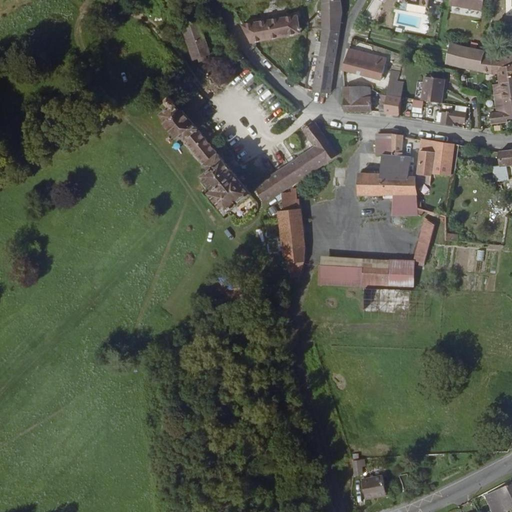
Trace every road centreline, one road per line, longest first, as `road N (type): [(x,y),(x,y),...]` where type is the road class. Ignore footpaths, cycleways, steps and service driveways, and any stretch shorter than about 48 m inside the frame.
road 1 (residential): [(511,139),(334,114)]
road 2 (unknown): [(302,280),(386,125)]
road 3 (residential): [(334,114),(297,98),(244,45),(214,0)]
